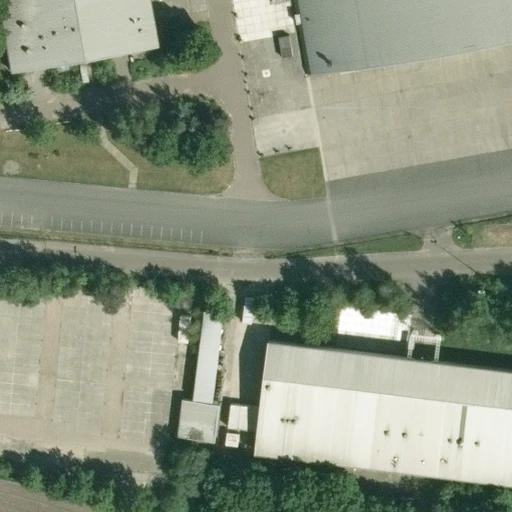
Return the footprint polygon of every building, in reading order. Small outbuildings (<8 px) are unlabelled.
[(0,0),(0,12),(10,71),(63,61),(61,62),(60,64),(60,66),(61,67),(62,68),(64,68),(65,67),(66,66),(67,64),(76,63),(76,59),(157,45),(149,0),(0,0)] [(511,0),(291,0),(305,75),(511,37),(511,0)] [(279,37),(280,45),(282,58),(293,56),(289,35),(279,37)] [(221,320),(204,318),(192,404),(209,407),(221,320)] [(352,463),(352,460),(360,461),(359,464),(511,482),(511,369),(270,339),(256,452),(352,463)] [(182,403),(176,439),(214,445),(220,408),(209,407),(192,404),(182,403)] [(397,481),(368,477),(364,505),(393,509),(397,481)] [(399,511),(411,511),(413,498),(401,497),(399,511)]
